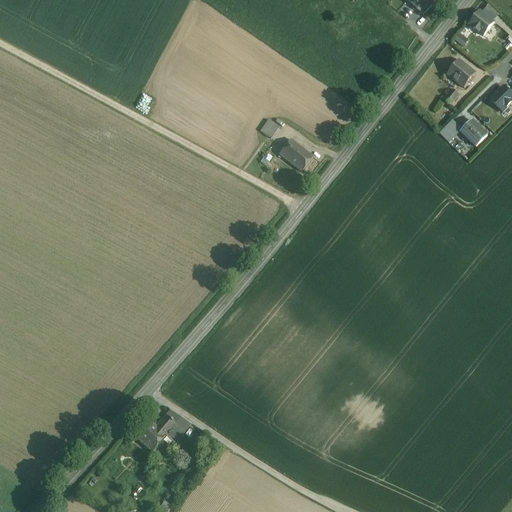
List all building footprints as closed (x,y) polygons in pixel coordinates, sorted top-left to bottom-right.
[(437,0),(408,0),(408,1),(423,15),(437,0)] [(484,38),(495,24),(480,12),(469,26),(484,38)] [(459,34),(455,40),(463,47),(468,41),(459,34)] [(476,75),(459,62),(448,76),(464,89),(476,75)] [(511,96),(510,95),(504,88),(491,101),(503,113),(511,104),(511,96)] [(453,91),(444,102),(451,107),(459,96),(453,91)] [(190,108),(186,116),(207,127),(211,119),(190,108)] [(279,127),(270,120),(261,130),(271,138),(279,127)] [(488,137),(472,122),(461,133),(476,148),(488,137)] [(291,140),(279,156),(289,163),(300,148),(291,140)] [(300,148),(289,163),(301,173),(313,157),(300,148)] [(181,419),(170,411),(166,417),(177,424),(181,419)] [(156,427),(147,420),(134,436),(153,452),(167,435),(177,424),(166,417),(156,427)] [(177,424),(167,435),(176,443),(191,425),(181,419),(177,424)]
